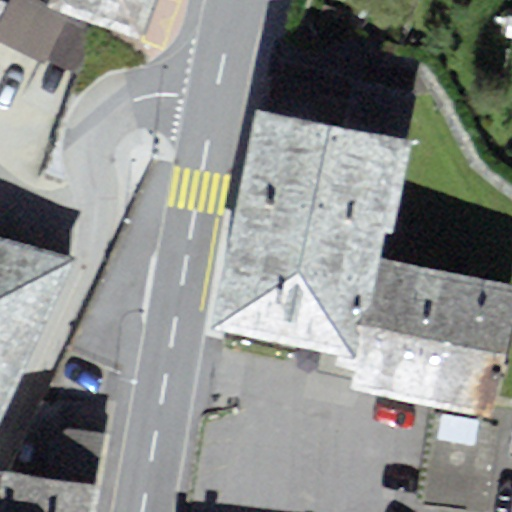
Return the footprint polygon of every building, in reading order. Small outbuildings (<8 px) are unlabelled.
[(49,4),(37,0),(12,0),(8,7),(0,22),(0,40),(76,70),(92,22),(49,4)] [(50,0),(49,4),(92,22),(143,40),(156,0),(50,0)] [(0,22),(8,7),(0,2),(0,22)] [(410,139),(256,110),(239,203),(385,231),(393,232),(410,139)] [(385,231),(239,203),(215,332),(361,359),(380,258),(385,231)] [(0,416),(76,260),(0,238),(0,416)] [(511,328),(511,282),(380,258),(361,359),(355,391),(495,418),(511,328)] [(41,480),(98,489),(107,436),(66,429),(47,447),(41,480)] [(0,504),(0,511),(93,511),(98,489),(41,480),(5,473),(0,504)]
